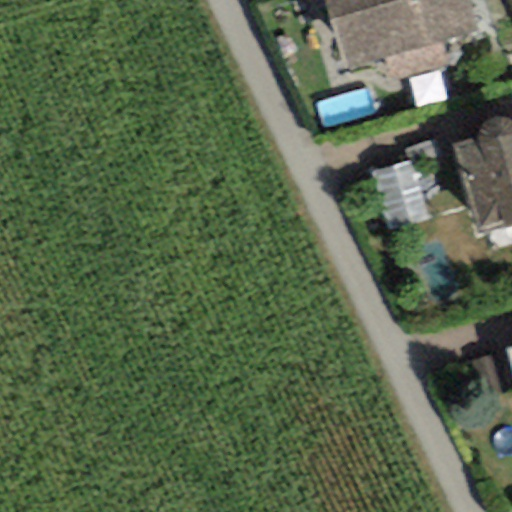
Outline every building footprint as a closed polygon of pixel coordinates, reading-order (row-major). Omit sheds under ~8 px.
[(449,0),(323,0),(341,62),(457,29),(449,0)] [(379,60),(389,87),(465,58),(455,32),(379,60)] [(511,133),(451,150),(472,228),(511,217),(511,133)] [(383,172),(399,229),(437,219),(421,161),(383,172)] [(511,353),(502,356),(511,390),(511,353)]
